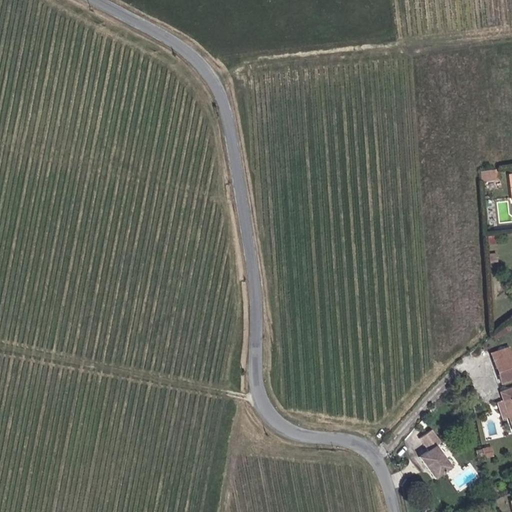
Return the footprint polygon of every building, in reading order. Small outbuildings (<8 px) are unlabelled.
[(501,171),(482,173),(482,185),(502,181),(501,171)] [(511,380),(511,349),(511,345),(492,353),(503,384),(511,380)] [(511,387),(502,391),(511,425),(511,387)] [(442,443),(434,430),(420,440),(428,452),(421,457),(438,480),(452,468),(437,446),(442,443)] [(493,447),(484,448),(487,458),(494,456),(493,447)]
